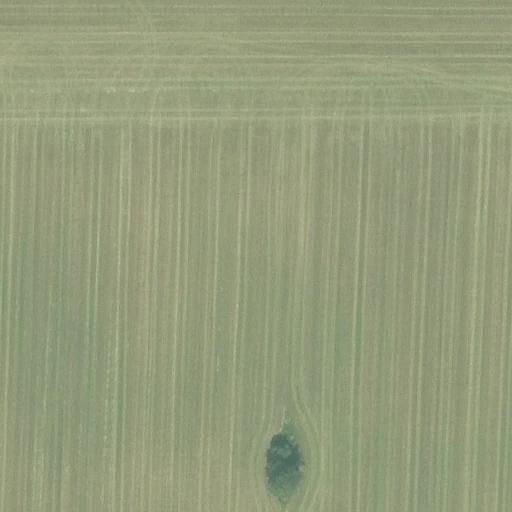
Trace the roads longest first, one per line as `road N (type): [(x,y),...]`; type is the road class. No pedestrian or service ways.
road 1 (unknown): [(0,5),(333,0)]
road 2 (unknown): [(0,149),(47,149),(80,183),(207,182)]
